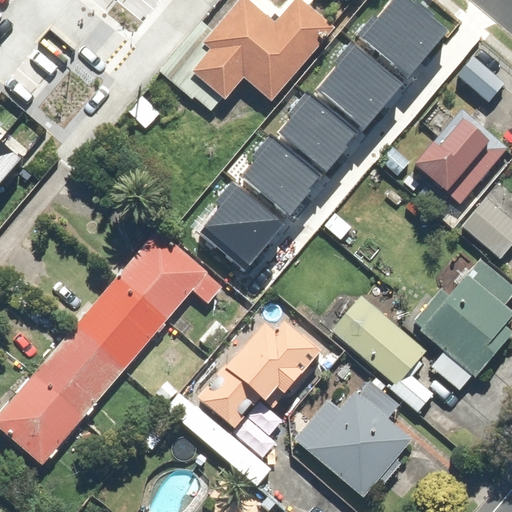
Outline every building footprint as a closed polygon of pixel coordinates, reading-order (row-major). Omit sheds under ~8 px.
[(279,108),(344,30),(307,0),(298,0),(280,22),(254,0),(245,0),(211,42),(219,49),(198,74),(233,103),(249,83),(279,108)] [(443,37),(397,0),(396,0),(383,17),(379,13),(362,34),(412,74),(443,37)] [(335,70),(321,87),(366,124),(397,86),(347,46),(330,67),(335,70)] [(478,55),(461,73),(493,104),(510,85),(478,55)] [(294,119),(280,136),(326,173),(357,135),(307,94),(290,115),(294,119)] [(164,112),(148,96),(132,112),(148,128),(164,112)] [(441,101),(423,119),(440,136),(417,160),(459,201),(511,148),(469,107),(458,118),(441,101)] [(258,158),(245,175),(290,212),(321,174),(271,134),(254,154),(258,158)] [(0,139),(0,184),(22,159),(0,139)] [(238,184),(201,227),(247,267),(285,224),(238,184)] [(511,249),(511,217),(488,197),(463,226),(503,260),(511,249)] [(212,303),(228,284),(165,230),(0,421),(0,422),(48,464),(198,291),(212,303)] [(472,272),(455,257),(435,280),(446,290),(418,322),(448,350),(435,365),(464,391),(511,338),(511,325),(510,324),(511,321),(511,307),(508,304),(511,300),(511,280),(485,256),(472,272)] [(335,329),(397,385),(429,350),(368,294),(335,329)] [(278,313),(219,388),(239,404),(256,382),(275,397),(284,385),(292,392),(325,349),(278,313)] [(234,335),(222,322),(202,340),(214,353),(234,335)] [(362,389),(354,381),(302,436),(367,496),(418,441),(392,417),(403,406),(372,378),(362,389)]
